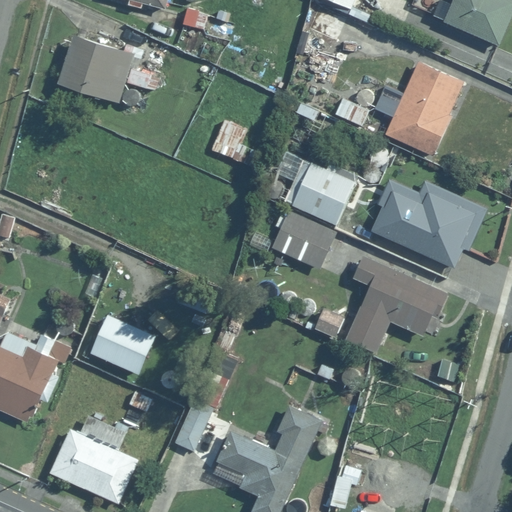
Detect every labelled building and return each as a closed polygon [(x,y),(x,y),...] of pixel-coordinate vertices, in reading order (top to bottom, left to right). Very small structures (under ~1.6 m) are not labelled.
[(170,0),(133,0),(132,4),(146,7),(148,3),(168,8),(170,0)] [(349,15),(317,0),(314,0),(301,26),(335,42),(349,15)] [(356,0),(333,0),(352,9),(356,0)] [(511,0),(455,0),(447,18),(500,44),(511,19),(511,0)] [(187,4),(182,22),(205,29),(210,11),(187,4)] [(141,52),(79,32),(63,80),(122,99),(129,79),(155,88),(160,74),(137,66),(141,52)] [(468,83),(421,61),(388,135),(434,156),(468,83)] [(348,97),(340,114),(363,126),(371,109),(348,97)] [(225,115),(211,147),(264,171),(271,153),(241,140),(247,125),(225,115)] [(307,156),(287,199),(339,223),(359,180),(307,156)] [(381,202),(386,204),(375,229),(457,265),(466,246),(472,249),(490,209),(430,182),(424,195),(395,182),(393,188),(388,186),(381,202)] [(339,231),(291,209),(274,247),(321,269),(339,231)] [(449,292),(366,254),(356,276),(372,283),(348,336),(378,350),(392,318),(426,334),(434,314),(438,316),(449,292)] [(113,276),(111,276),(110,276),(109,277),(108,277),(107,278),(106,278),(105,279),(104,280),(103,280),(103,281),(102,282),(102,283),(101,284),(101,285),(101,286),(101,287),(101,289),(101,290),(101,291),(101,292),(102,293),(102,294),(103,295),(103,296),(104,296),(105,297),(106,298),(106,299),(107,299),(108,299),(109,300),(110,300),(112,300),(113,300),(114,300),(115,300),(116,300),(117,300),(118,300),(119,299),(120,299),(121,298),(122,297),(122,296),(123,296),(124,295),(124,294),(125,293),(125,292),(125,291),(126,290),(126,289),(126,288),(126,287),(125,285),(125,284),(125,283),(124,282),(124,281),(123,281),(122,280),(122,279),(121,278),(120,278),(119,277),(118,277),(117,276),(116,276),(115,276),(114,276),(113,276)] [(0,322),(13,294),(0,288),(0,322)] [(186,289),(180,302),(208,313),(213,301),(186,289)] [(347,315),(326,306),(316,327),(338,336),(347,315)] [(109,312),(91,350),(141,373),(159,335),(109,312)] [(23,356),(0,344),(0,406),(29,421),(41,398),(46,401),(60,374),(55,371),(60,362),(65,364),(76,343),(59,334),(49,355),(29,345),(23,356)] [(138,388),(130,403),(147,411),(155,397),(138,388)] [(217,406),(197,397),(176,441),(196,450),(217,406)] [(73,426),(53,472),(122,503),(142,458),(121,449),(129,430),(116,424),(122,411),(95,399),(81,430),(73,426)] [(256,511),(282,511),(324,421),(287,404),(275,429),(282,432),(275,448),(233,429),(218,462),(247,475),(241,488),(260,497),(254,511),(256,511)] [(345,461),(340,478),(358,484),(364,467),(345,461)]
